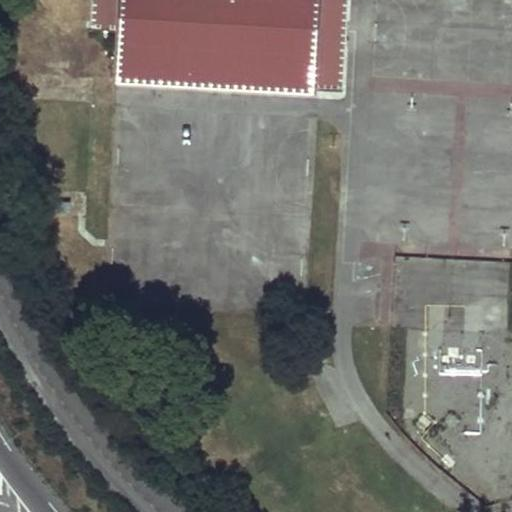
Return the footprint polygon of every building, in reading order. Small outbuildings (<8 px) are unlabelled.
[(342,92),(346,0),(89,0),(88,29),(114,30),(111,79),(342,92)] [(309,220),(311,190),(283,188),(281,218),(309,220)] [(149,267),(148,239),(116,239),(116,268),(149,267)] [(390,299),(389,329),(420,330),(422,301),(390,299)] [(397,401),(430,402),(431,372),(398,371),(397,401)]
